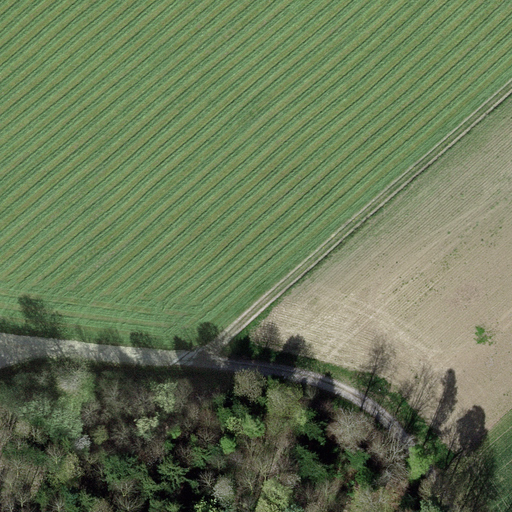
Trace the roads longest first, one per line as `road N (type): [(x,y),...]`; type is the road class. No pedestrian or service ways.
road 1 (track): [(0,364),(25,352),(202,362),(360,391),(400,423),(466,511)]
road 2 (track): [(511,87),(202,362)]
